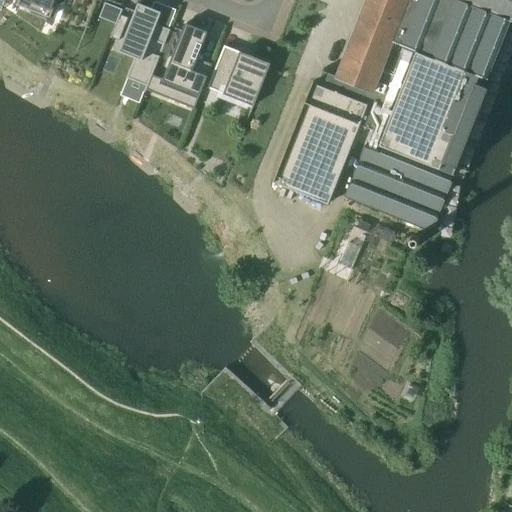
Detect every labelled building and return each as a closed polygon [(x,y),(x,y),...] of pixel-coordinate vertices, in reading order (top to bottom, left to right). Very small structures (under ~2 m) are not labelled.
[(14,14),(47,27),(57,0),(7,0),(6,3),(17,7),(14,14)] [(511,0),(366,0),(336,77),(323,71),(317,85),(317,84),(277,184),(328,204),(333,192),(346,198),(431,231),(490,81),(486,79),(510,16),(511,11),(511,0)] [(105,3),(99,18),(116,25),(117,24),(122,10),(105,3)] [(161,12),(152,9),(138,3),(127,31),(119,52),(135,58),(127,78),(146,86),(148,87),(148,86),(152,75),(159,59),(160,56),(158,56),(146,51),(150,40),(163,45),(164,45),(164,44),(170,30),(168,29),(156,24),(157,24),(161,12)] [(207,32),(186,24),(185,23),(184,26),(163,79),(163,80),(177,86),(179,87),(174,98),(173,100),(193,108),(194,109),(197,102),(212,64),(197,58),(207,34),(207,32)] [(125,27),(117,24),(116,25),(111,37),(119,41),(125,27)] [(244,54),(240,52),(237,58),(235,63),(220,57),(213,75),(211,80),(213,81),(211,88),(208,87),(208,88),(211,89),(252,106),(253,104),(254,104),(270,64),(244,54)] [(355,217),(348,233),(384,249),(391,233),(355,217)]
